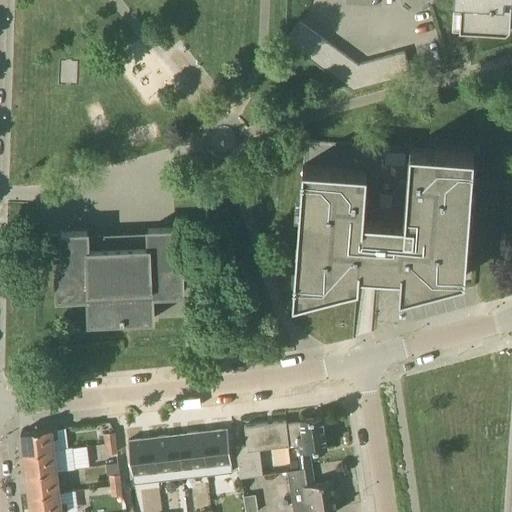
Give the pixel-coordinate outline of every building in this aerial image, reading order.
[(453,0),(452,31),(459,31),(460,31),(494,33),(506,34),(510,30),(511,18),(505,17),(506,8),(511,8),(511,7),(506,6),(506,0),(453,0)] [(300,21),(286,40),(354,89),(411,74),(405,51),(358,64),(300,21)] [(303,163),(300,202),(293,299),(359,282),(360,269),(401,273),(399,294),(465,276),(474,152),(410,147),(410,148),(306,140),(304,164),(303,163)] [(152,293),(183,292),(182,259),(176,259),(174,228),(148,229),(149,245),(88,248),(88,231),(62,232),(63,264),(56,264),(58,297),(89,296),(89,321),(153,319),(152,293)] [(247,445),(236,446),(238,458),(241,477),(253,475),(263,474),(287,470),(312,466),(310,450),(327,448),(322,416),(301,419),(302,420),(286,422),(286,420),(285,411),(244,416),(247,445)] [(228,424),(203,426),(208,469),(232,466),(228,424)] [(203,426),(179,429),(183,471),(208,469),(203,426)] [(21,432),(23,452),(24,453),(54,450),(53,438),(58,438),(57,428),(52,428),(21,432)] [(179,429),(154,432),(159,474),(183,471),(179,429)] [(105,433),(106,443),(116,442),(115,432),(105,433)] [(154,432),(130,435),(134,477),(159,474),(154,432)] [(117,452),(116,442),(106,443),(107,453),(117,452)] [(24,453),(26,474),(57,470),(56,458),(61,458),(60,449),(54,450),(24,453)] [(287,470),(293,511),(336,511),(332,481),(314,483),(312,466),(287,470)] [(26,474),(29,495),(60,491),(60,492),(65,491),(64,481),(58,482),(57,470),(26,474)] [(110,475),(111,485),(121,484),(120,474),(110,475)] [(121,484),(111,485),(112,495),(123,494),(121,484)] [(30,511),(67,511),(67,502),(61,503),(60,492),(60,491),(29,495),(30,511)] [(256,493),(243,495),(245,511),(253,511),(258,511),(256,493)]
